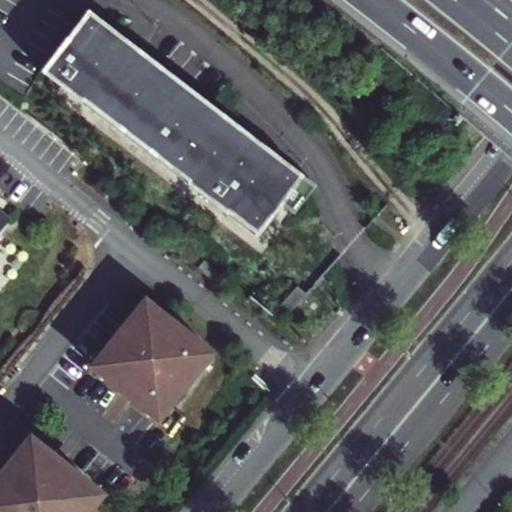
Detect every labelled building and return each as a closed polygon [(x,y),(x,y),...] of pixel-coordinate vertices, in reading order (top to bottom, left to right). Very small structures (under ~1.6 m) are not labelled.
[(72,35),(45,70),(258,236),(301,181),(219,117),(224,111),(103,16),(83,43),(72,35)] [(0,240),(15,221),(0,209),(0,240)] [(199,265),(205,257),(191,246),(185,254),(199,265)] [(149,408),(157,415),(171,413),(213,360),(211,346),(158,304),(144,305),(102,359),(104,373),(112,379),(114,379),(117,380),(120,381),(124,383),(127,385),(128,386),(130,387),(138,393),(139,394),(141,397),(143,399),(145,402),(146,404),(148,407),(149,408)] [(112,379),(126,390),(130,387),(128,386),(127,385),(124,383),(120,381),(117,380),(114,379),(112,379)] [(139,394),(138,393),(134,397),(149,408),(148,407),(146,404),(145,402),(143,399),(141,397),(139,394)] [(0,511),(81,511),(103,485),(36,430),(24,445),(25,447),(23,451),(20,458),(13,468),(4,477),(0,480),(0,511)]
